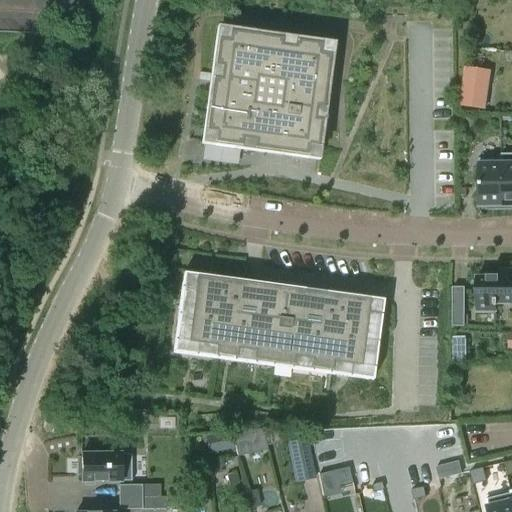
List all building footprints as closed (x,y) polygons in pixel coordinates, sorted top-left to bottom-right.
[(0,0),(0,32),(47,34),(48,14),(78,15),(78,0),(0,0)] [(335,44),(217,27),(201,145),(319,162),(335,44)] [(465,69),(459,108),(486,112),(491,73),(465,69)] [(511,154),(501,155),(501,160),(502,160),(503,210),(511,210),(511,154)] [(486,210),(503,210),(502,160),(501,160),(479,160),(479,207),(486,207),(486,210)] [(476,310),(496,310),(496,307),(498,307),(498,304),(511,304),(511,272),(499,273),(499,277),(488,277),(488,278),(476,278),(476,290),(476,310)] [(260,282),(185,274),(174,356),(371,376),(380,294),(260,282)] [(452,288),(453,327),(465,327),(465,288),(452,288)] [(466,362),(466,338),(452,338),(453,362),(466,362)] [(263,430),(232,431),(238,457),(268,451),(263,430)] [(230,434),(205,439),(208,455),(233,450),(230,434)] [(307,438),(287,442),(295,481),(315,477),(307,438)] [(93,455),(81,455),(81,458),(78,458),(78,475),(82,475),(82,482),(93,482),(93,483),(107,483),(107,482),(122,482),(132,482),(131,455),(107,455),(107,454),(93,455)] [(203,475),(200,458),(189,460),(191,477),(203,475)] [(219,462),(208,465),(211,476),(222,473),(219,462)] [(447,478),(444,466),(435,468),(438,480),(447,478)] [(486,482),(483,469),(470,472),(473,485),(486,482)] [(339,487),(336,471),(319,475),(322,490),(339,487)] [(236,474),(226,476),(229,487),(239,485),(236,474)] [(372,486),(374,493),(383,490),(381,483),(372,486)] [(119,498),(142,498),(142,486),(119,486),(119,498)] [(423,488),(411,491),(413,500),(425,498),(423,488)] [(305,511),(322,511),(320,491),(303,493),(305,511)] [(142,510),(142,498),(119,498),(119,510),(142,510)] [(511,511),(511,503),(488,509),(488,511),(511,511)]
